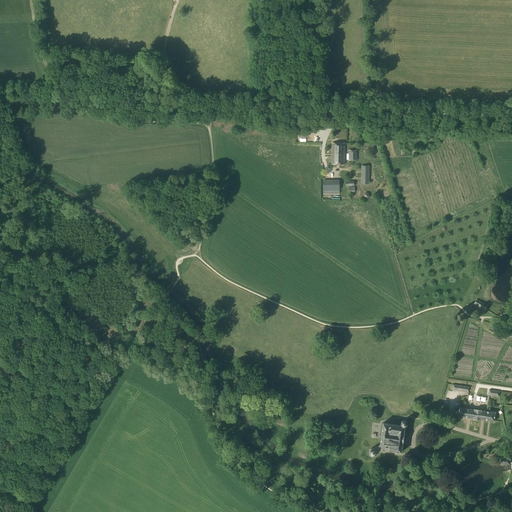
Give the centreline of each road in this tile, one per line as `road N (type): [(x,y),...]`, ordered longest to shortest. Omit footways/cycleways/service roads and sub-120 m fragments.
road 1 (tertiary): [(511,116),(0,100)]
road 2 (track): [(212,175),(410,316)]
